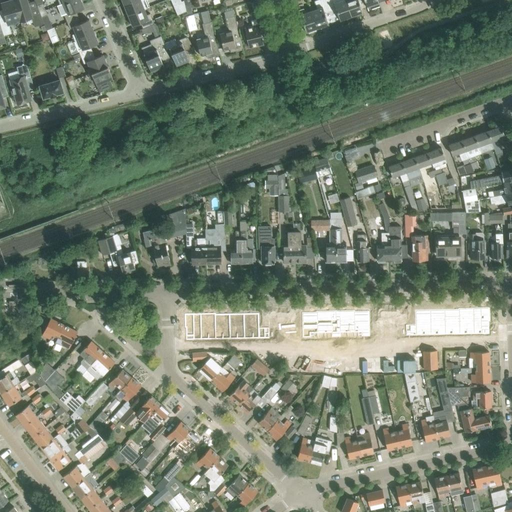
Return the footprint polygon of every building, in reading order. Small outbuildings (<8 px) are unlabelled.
[(0,22),(3,31),(4,35),(11,33),(8,24),(20,21),(13,0),(8,0),(1,2),(4,10),(0,10),(0,22)] [(27,0),(13,0),(20,21),(32,17),(34,27),(44,24),(42,17),(38,7),(30,9),(27,0)] [(80,0),(71,0),(60,4),(57,6),(61,16),(64,15),(67,22),(79,17),(76,12),(84,9),(80,0)] [(150,7),(146,0),(136,0),(124,5),(128,16),(148,8),(150,7)] [(315,10),(311,11),(317,28),(329,24),(325,13),(330,11),(326,0),(318,0),(314,1),(317,9),(315,10)] [(326,0),(330,11),(336,9),(340,20),(352,16),(345,0),(326,0)] [(345,0),(352,16),(363,13),(359,1),(361,0),(345,0)] [(364,0),(368,10),(380,6),(377,0),(364,0)] [(37,6),(38,7),(42,17),(47,15),(43,3),(37,6)] [(148,8),(128,16),(133,26),(141,23),(143,29),(148,27),(154,24),(150,14),(147,15),(145,9),(148,8)] [(298,10),(300,15),(306,32),(317,28),(311,11),(305,13),(304,8),(298,10)] [(220,35),(221,40),(224,50),(230,49),(230,52),(243,49),(233,9),(224,12),(226,19),(229,33),(220,35)] [(245,29),(247,38),(250,48),(263,44),(260,30),(267,28),(263,13),(256,15),(258,20),(252,22),(253,27),(245,29)] [(196,40),(200,56),(206,54),(207,58),(220,55),(211,21),(210,22),(209,16),(202,18),(203,23),(202,24),(206,38),(196,40)] [(79,17),(67,22),(70,29),(73,28),(76,33),(72,35),(74,40),(94,32),(89,20),(81,23),(79,17)] [(167,50),(164,43),(156,23),(154,24),(148,27),(151,33),(153,32),(156,38),(150,41),(151,44),(141,48),(151,72),(164,67),(162,61),(170,58),(167,50)] [(51,41),(58,38),(54,27),(53,28),(47,30),(51,41)] [(99,44),(94,32),(74,40),(76,44),(74,44),(77,51),(79,50),(80,53),(74,56),(76,59),(81,57),(93,53),(91,47),(99,44)] [(41,35),(43,41),(49,39),(47,33),(41,35)] [(185,51),(191,49),(186,37),(176,41),(175,39),(164,43),(167,50),(170,49),(176,66),(189,60),(185,51)] [(16,50),(15,50),(18,57),(21,56),(24,55),(22,48),(16,50)] [(86,70),(88,75),(108,67),(103,55),(95,58),(93,53),(81,57),(84,64),(88,63),(90,69),(86,70)] [(34,88),(27,64),(17,67),(20,78),(10,81),(12,87),(10,88),(13,96),(14,95),(17,104),(31,100),(28,90),(34,88)] [(62,67),(56,68),(59,78),(65,76),(62,67)] [(108,67),(88,75),(90,79),(94,78),(100,92),(113,87),(110,80),(113,79),(108,67)] [(0,108),(5,106),(2,95),(6,94),(7,96),(8,96),(2,74),(0,75),(0,108)] [(72,76),(66,78),(71,90),(77,87),(72,76)] [(60,80),(40,86),(43,98),(51,96),(51,97),(57,95),(56,94),(64,92),(60,80)] [(501,126),(488,131),(494,149),(498,158),(504,156),(498,139),(505,137),(501,126)] [(494,149),(488,131),(475,136),(481,154),(494,149)] [(475,136),(462,140),(468,158),(474,156),(481,154),(475,136)] [(474,172),(473,169),(468,158),(462,140),(449,145),(453,155),(459,153),(461,161),(462,161),(464,166),(463,166),(463,167),(457,169),(459,175),(474,172)] [(441,148),(428,152),(433,167),(446,162),(441,148)] [(428,152),(415,157),(419,167),(431,163),(433,167),(428,152)] [(474,156),(468,158),(473,169),(479,167),(474,156)] [(313,161),(317,172),(330,168),(326,157),(313,161)] [(419,167),(415,157),(402,162),(406,172),(408,179),(414,177),(421,175),(419,167)] [(491,157),(484,160),(487,170),(495,167),(491,157)] [(412,191),(410,185),(408,179),(406,172),(402,162),(389,166),(392,177),(399,174),(413,212),(417,210),(413,196),(412,193),(412,191)] [(359,182),(362,181),(376,177),(373,165),(356,170),(359,182)] [(441,168),(434,170),(436,176),(439,185),(447,183),(444,172),(442,173),(441,168)] [(503,182),(511,180),(511,169),(501,171),(502,175),(478,180),(470,181),(471,189),(474,189),(482,187),(484,185),(494,184),(503,182)] [(434,170),(428,172),(430,178),(436,176),(434,170)] [(278,176),(278,180),(278,195),(279,212),(285,212),(285,216),(292,216),(291,211),(289,196),(288,189),(285,189),(285,173),(278,176)] [(268,180),(265,180),(265,188),(269,188),(269,196),(278,195),(278,180),(278,176),(278,175),(268,175),(268,180)] [(490,192),(488,192),(489,197),(490,197),(511,192),(511,180),(503,182),(504,189),(493,191),(490,192)] [(359,190),(357,192),(355,192),(358,199),(369,195),(367,188),(359,190)] [(471,189),(461,191),(463,202),(464,202),(476,200),(474,189),(471,189)] [(383,191),(375,193),(377,199),(384,196),(383,191)] [(511,192),(490,197),(491,203),(494,203),(495,204),(508,202),(508,205),(511,204),(511,192)] [(350,197),(339,200),(347,227),(357,224),(350,197)] [(426,210),(423,198),(416,200),(419,212),(426,210)] [(464,202),(466,212),(471,212),(475,212),(479,212),(481,212),(478,199),(476,200),(464,202)] [(185,208),(162,217),(167,233),(186,229),(186,224),(185,208)] [(224,224),(225,224),(232,224),(232,210),(223,211),(224,224)] [(466,230),(465,217),(465,212),(458,212),(458,219),(452,219),(452,227),(458,227),(459,234),(466,234),(466,230)] [(479,212),(480,224),(488,223),(487,212),(479,212)] [(488,212),(487,212),(488,223),(502,223),(502,212),(488,214),(488,212)] [(416,214),(406,214),(406,236),(413,236),(414,260),(427,259),(426,248),(428,248),(427,238),(427,235),(413,236),(413,226),(416,226),(416,214)] [(341,219),(330,220),(330,221),(330,228),(335,228),(336,228),(336,245),(336,262),(346,261),(346,243),(342,243),(342,228),(341,219)] [(330,220),(322,220),(323,231),(330,230),(330,243),(326,243),(326,262),(336,262),(336,245),(336,228),(335,228),(330,228),(330,221),(330,220)] [(247,221),(240,221),(240,227),(240,231),(242,250),(242,263),(253,263),(253,262),(255,262),(255,249),(253,249),(252,239),(248,239),(246,239),(246,231),(247,231),(247,221)] [(193,224),(186,224),(186,229),(187,247),(192,247),(192,263),(197,263),(197,264),(206,264),(205,245),(198,245),(198,239),(193,239),(193,224)] [(205,229),(205,245),(206,264),(215,264),(215,262),(220,262),(220,251),(226,250),(224,224),(215,224),(215,229),(205,229)] [(295,224),(292,224),(294,231),(294,262),(306,262),(306,246),(300,246),(300,231),(300,224),(295,224)] [(400,226),(388,227),(388,233),(389,245),(389,260),(401,260),(400,226)] [(262,263),(274,263),(274,239),(271,239),(271,227),(259,227),(259,249),(262,249),(262,263)] [(491,242),(491,248),(492,258),(503,257),(502,229),(495,230),(496,242),(491,242)] [(231,250),(231,263),(242,263),(242,250),(240,231),(235,231),(235,239),(234,239),(235,250),(231,250)] [(288,246),(284,246),(284,262),(294,262),(294,231),(288,231),(288,246)] [(165,266),(171,265),(163,232),(156,233),(157,236),(144,239),(146,249),(153,247),(156,259),(153,259),(155,266),(157,265),(158,266),(164,265),(165,266)] [(469,234),(469,237),(469,238),(470,247),(471,247),(471,258),(484,258),(484,234),(482,232),(475,233),(475,234),(469,234)] [(382,245),(377,245),(377,261),(389,260),(389,245),(388,233),(382,233),(382,245)] [(366,235),(357,235),(358,261),(369,261),(368,247),(366,247),(366,235)] [(112,236),(105,239),(109,253),(116,251),(117,256),(123,275),(136,271),(134,264),(138,262),(135,251),(130,252),(123,254),(120,244),(115,246),(112,236)] [(459,237),(437,238),(437,255),(460,255),(459,237)] [(109,253),(105,239),(97,241),(102,256),(109,253)] [(77,267),(70,267),(71,277),(78,277),(78,280),(89,280),(89,270),(88,261),(89,261),(88,252),(77,253),(77,261),(77,267)] [(415,325),(406,325),(406,336),(489,334),(489,322),(490,322),(489,308),(458,309),(458,310),(415,310),(415,325)] [(316,313),(302,313),(302,338),(310,338),(310,334),(331,333),(331,337),(340,337),(340,333),(361,333),(361,337),(369,337),(369,311),(355,312),(355,311),(316,312),(316,313)] [(215,314),(184,314),(185,328),(186,328),(186,340),(269,339),(269,328),(259,328),(259,314),(216,315),(215,314)] [(42,335),(48,338),(50,338),(52,334),(58,337),(64,325),(50,319),(42,335)] [(64,325),(58,337),(64,340),(62,344),(69,348),(77,332),(64,325)] [(91,341),(84,348),(79,354),(84,358),(81,362),(81,364),(87,369),(91,364),(103,352),(91,341)] [(437,369),(436,350),(423,351),(424,369),(437,369)] [(103,352),(91,364),(103,375),(115,362),(103,352)] [(207,352),(193,353),(193,361),(207,360),(207,352)] [(469,358),(469,367),(475,367),(489,366),(489,352),(471,352),(471,358),(469,358)] [(28,356),(27,355),(21,359),(24,364),(29,361),(29,362),(31,361),(28,356)] [(40,367),(43,361),(44,358),(38,355),(34,365),(40,367)] [(241,362),(234,355),(226,363),(234,370),(241,362)] [(211,357),(206,362),(199,369),(211,380),(223,367),(211,357)] [(0,391),(1,394),(14,385),(20,382),(16,376),(14,378),(10,373),(22,365),(19,359),(4,369),(7,373),(0,377),(0,391)] [(257,359),(251,366),(263,376),(269,369),(257,359)] [(31,361),(29,362),(24,365),(30,375),(37,370),(31,361)] [(45,362),(39,373),(45,382),(55,371),(46,362),(45,362)] [(490,381),(489,366),(475,367),(476,374),(471,374),(471,382),(490,381)] [(223,367),(211,380),(223,391),(234,378),(223,367)] [(131,378),(122,369),(109,384),(113,388),(116,384),(121,389),(131,378)] [(37,370),(30,375),(26,377),(30,383),(33,380),(35,381),(40,387),(46,383),(45,382),(39,373),(38,371),(38,370),(37,370)] [(64,379),(55,371),(45,382),(46,383),(60,399),(64,394),(57,387),(64,379)] [(416,381),(415,373),(404,374),(406,383),(410,402),(420,400),(416,381)] [(321,385),(329,387),(331,377),(324,375),(321,385)] [(141,386),(131,378),(121,389),(116,394),(122,399),(123,397),(128,401),(141,386)] [(296,386),(289,379),(280,389),(289,395),(296,386)] [(253,388),(243,380),(229,396),(238,405),(253,388)] [(86,402),(90,406),(108,386),(103,382),(86,402)] [(271,387),(263,396),(268,401),(280,387),(275,383),(271,387)] [(14,385),(1,394),(9,405),(27,394),(29,396),(35,390),(36,389),(33,386),(32,386),(21,393),(18,390),(17,390),(14,385)] [(439,389),(440,394),(443,411),(451,409),(450,406),(446,387),(439,389)] [(447,387),(446,387),(450,406),(459,404),(465,432),(476,429),(473,419),(474,419),(471,408),(459,397),(447,387)] [(458,387),(447,387),(459,397),(469,397),(469,387),(458,387)] [(253,388),(238,405),(248,413),(261,398),(257,394),(258,393),(253,388)] [(367,425),(374,424),(366,389),(361,390),(363,398),(361,399),(367,425)] [(473,392),(474,398),(473,398),(473,400),(471,400),(471,406),(473,406),(473,408),(484,407),(489,407),(491,407),(490,391),(473,392)] [(79,395),(75,399),(67,392),(64,394),(60,399),(73,411),(74,412),(81,405),(84,402),(85,402),(79,395)] [(42,399),(38,394),(32,399),(35,404),(42,399)] [(44,406),(46,408),(54,403),(55,402),(49,394),(43,399),(47,403),(44,406)] [(128,410),(120,419),(127,426),(136,415),(144,422),(150,415),(160,404),(151,396),(144,403),(138,410),(136,412),(130,407),(128,410)] [(379,413),(375,396),(368,397),(372,414),(379,413)] [(405,422),(413,420),(410,405),(409,406),(408,401),(403,402),(405,407),(406,406),(406,410),(406,412),(403,412),(405,422)] [(54,403),(46,408),(41,412),(45,417),(57,407),(54,403)] [(34,411),(29,404),(16,415),(24,426),(36,416),(33,412),(34,411)] [(144,422),(141,425),(150,433),(148,435),(154,441),(161,433),(165,428),(160,423),(163,420),(170,413),(160,404),(150,415),(144,422)] [(120,419),(128,410),(123,406),(115,415),(120,419)] [(285,411),(267,431),(277,439),(291,424),(286,420),(283,424),(280,422),(293,408),(290,406),(286,411),(285,411)] [(272,407),(265,415),(258,422),(267,431),(285,411),(281,416),(276,411),(272,407)] [(474,419),(473,419),(476,429),(491,426),(489,415),(489,407),(484,407),(484,416),(474,419)] [(74,412),(73,411),(69,415),(75,424),(74,425),(81,434),(90,427),(82,418),(82,419),(80,417),(74,412)] [(102,411),(89,426),(90,427),(91,428),(96,432),(97,434),(101,430),(103,428),(99,425),(100,424),(108,416),(102,411)] [(433,415),(438,438),(450,435),(446,415),(445,416),(443,411),(432,413),(433,415)] [(297,432),(303,435),(311,418),(306,415),(297,432)] [(421,421),(423,431),(426,441),(438,438),(433,415),(425,417),(426,420),(421,421)] [(36,416),(24,426),(33,437),(45,427),(36,416)] [(294,420),(292,422),(294,424),(286,433),(290,437),(297,430),(295,429),(299,424),(294,420)] [(180,422),(173,429),(167,436),(171,440),(174,437),(179,442),(189,430),(180,422)] [(59,434),(65,429),(62,424),(55,430),(59,434)] [(403,431),(396,432),(400,447),(412,444),(407,424),(402,426),(403,431)] [(45,427),(33,437),(42,447),(54,438),(45,427)] [(383,430),(385,440),(387,450),(400,447),(396,432),(389,434),(388,429),(383,430)] [(189,430),(179,442),(176,445),(179,448),(176,451),(183,457),(199,439),(189,430)] [(369,433),(357,435),(361,455),(374,453),(369,433)] [(54,438),(42,447),(50,458),(62,449),(67,445),(59,434),(54,438)] [(78,452),(75,454),(78,459),(91,449),(103,439),(97,434),(82,446),(83,448),(78,452)] [(344,438),(347,449),(349,458),(361,455),(357,435),(356,436),(358,441),(351,442),(350,437),(344,438)] [(316,437),(315,442),(314,446),(313,446),(310,461),(322,464),(325,451),(329,452),(331,441),(316,437)] [(303,438),(300,448),(297,458),(310,461),(313,446),(314,446),(315,442),(308,440),(308,439),(303,438)] [(91,449),(78,459),(82,464),(107,444),(103,439),(91,449)] [(127,444),(119,452),(132,464),(139,455),(127,444)] [(135,465),(137,466),(135,468),(146,479),(151,474),(144,467),(159,451),(151,444),(142,454),(143,455),(135,465)] [(62,449),(50,458),(59,469),(66,463),(72,459),(71,458),(67,453),(71,450),(67,445),(62,449)] [(209,448),(203,456),(196,463),(201,467),(203,464),(208,468),(219,457),(209,448)] [(119,467),(123,464),(126,460),(117,452),(111,457),(119,467)] [(208,468),(205,472),(214,481),(208,487),(213,491),(219,485),(214,480),(228,465),(219,457),(208,468)] [(187,464),(190,467),(195,462),(192,459),(187,464)] [(168,481),(173,477),(184,465),(178,460),(163,477),(168,481)] [(497,464),(485,467),(489,486),(502,483),(497,464)] [(77,465),(71,470),(63,476),(72,487),(84,477),(80,473),(82,472),(77,465)] [(472,470),(475,479),(477,489),(489,486),(485,467),(472,470)] [(459,473),(446,476),(450,491),(451,495),(463,492),(459,473)] [(84,477),(72,487),(81,498),(93,488),(98,484),(89,474),(84,477)] [(200,476),(198,474),(189,484),(191,487),(200,476)] [(227,488),(221,483),(214,490),(219,497),(225,489),(235,498),(238,495),(248,483),(238,475),(227,488)] [(434,478),(436,488),(439,498),(444,496),(443,492),(450,491),(446,476),(434,478)] [(168,481),(164,486),(165,487),(166,487),(170,494),(173,497),(180,492),(182,490),(190,500),(194,496),(190,490),(189,489),(184,486),(173,477),(169,480),(168,481)] [(420,482),(408,484),(412,500),(413,503),(425,501),(420,482)] [(248,483),(238,495),(243,499),(240,503),(244,506),(257,492),(248,483)] [(412,500),(408,484),(396,487),(400,506),(406,505),(405,502),(412,500)] [(113,490),(109,485),(103,490),(107,495),(113,490)] [(166,487),(160,492),(165,498),(170,494),(166,487)] [(93,488),(81,498),(89,508),(101,499),(93,488)] [(0,506),(8,500),(0,490),(0,506)] [(361,495),(361,499),(367,498),(369,504),(385,501),(382,490),(361,495)] [(474,510),(471,495),(463,497),(466,511),(474,511),(474,510)] [(121,501),(117,496),(111,501),(116,506),(121,501)] [(492,500),(493,506),(508,503),(507,496),(492,500)] [(353,511),(358,502),(348,498),(341,511),(353,511)] [(101,499),(89,508),(92,511),(107,511),(110,510),(101,499)] [(215,509),(210,511),(224,511),(216,501),(212,505),(215,509)] [(440,501),(433,503),(434,511),(440,511),(441,511),(443,511),(440,501)] [(183,511),(178,504),(176,502),(171,505),(176,511),(183,511)] [(144,508),(147,511),(154,508),(150,503),(144,508)] [(425,504),(426,511),(434,511),(433,503),(425,504)]
